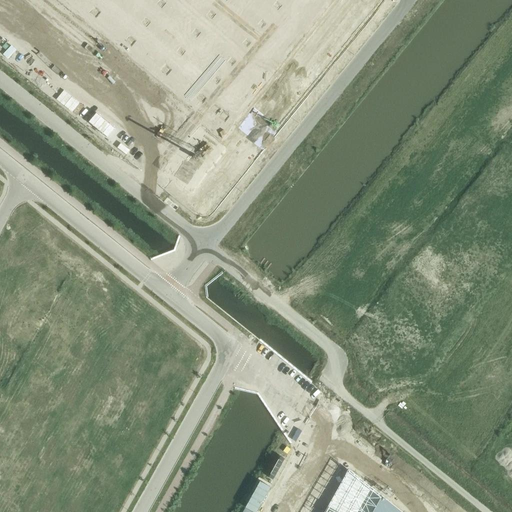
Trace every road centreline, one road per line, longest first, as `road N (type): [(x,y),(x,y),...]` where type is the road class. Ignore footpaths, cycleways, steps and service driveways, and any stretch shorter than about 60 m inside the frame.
road 1 (unclassified): [(205,247),(409,0)]
road 2 (unclassified): [(0,81),(205,247)]
road 3 (unclassified): [(223,359),(319,423),(271,511)]
road 4 (unclassified): [(205,247),(327,343),(334,365),(327,382)]
road 5 (tertiary): [(167,294),(24,179)]
road 6 (tertiary): [(140,511),(223,359)]
